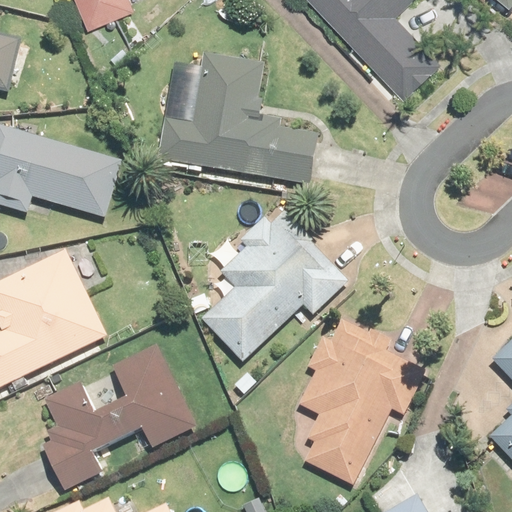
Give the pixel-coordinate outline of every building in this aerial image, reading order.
[(81,0),(93,27),(137,9),(133,0),(81,0)] [(315,0),(409,97),(444,64),(399,17),(416,0),(315,0)] [(0,88),(17,92),(30,39),(0,31),(0,88)] [(163,160),(318,184),(326,133),(266,123),(269,101),(265,100),(271,64),(210,54),(199,122),(170,117),(163,160)] [(4,123),(0,135),(0,204),(33,214),(38,199),(108,219),(126,158),(4,123)] [(245,290),(210,319),(248,362),(310,310),(318,319),(355,288),(295,217),(281,229),(275,222),(250,242),(256,249),(229,271),(245,290)] [(0,337),(0,391),(114,338),(73,252),(0,286),(0,305),(12,332),(0,337)] [(311,464),(358,487),(396,410),(409,417),(431,373),(394,354),(401,341),(376,328),(372,336),(347,324),(337,344),(330,340),(316,368),(325,373),(307,408),(326,418),(314,443),(320,446),(311,464)] [(511,423),(497,438),(511,454),(511,348),(498,361),(511,375),(511,423)] [(49,450),(73,497),(108,480),(95,455),(153,426),(163,447),(198,429),(163,360),(130,377),(143,404),(108,422),(89,384),(49,404),(63,432),(51,438),(56,446),(49,450)] [(433,511),(425,497),(399,511),(433,511)] [(176,511),(173,504),(155,511),(122,511),(115,498),(91,509),(86,500),(61,511),(176,511)]
